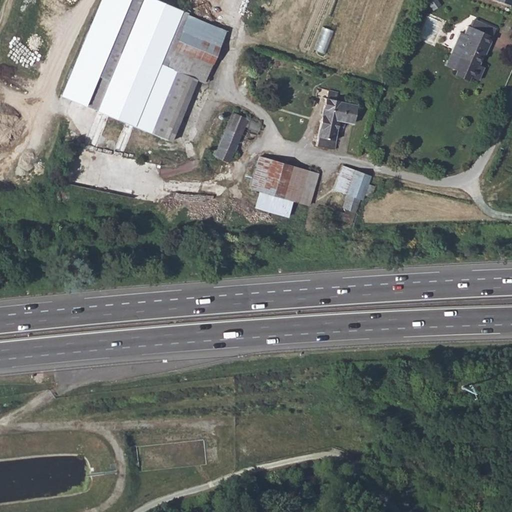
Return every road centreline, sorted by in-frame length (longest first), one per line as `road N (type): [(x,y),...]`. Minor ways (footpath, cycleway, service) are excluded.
road 1 (motorway): [(0,355),(511,317)]
road 2 (motorway): [(511,284),(0,320)]
road 3 (residential): [(227,90),(263,116),(274,144),(441,182),(467,177),(481,164),(511,99)]
road 4 (track): [(393,511),(366,475),(326,453),(141,511)]
road 5 (track): [(88,0),(36,113)]
